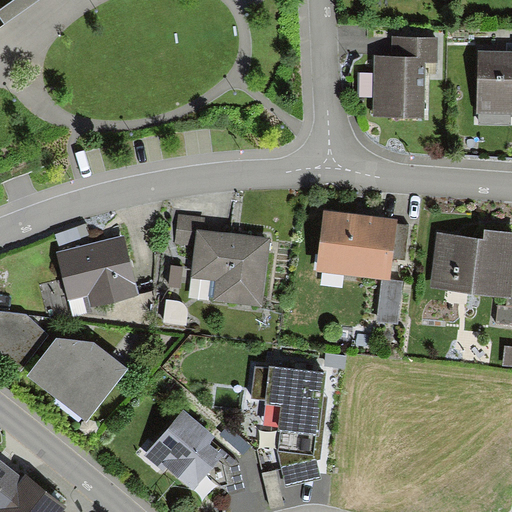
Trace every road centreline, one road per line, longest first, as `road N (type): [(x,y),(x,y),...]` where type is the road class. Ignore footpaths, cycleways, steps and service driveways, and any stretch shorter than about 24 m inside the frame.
road 1 (residential): [(0,232),(113,194),(327,169)]
road 2 (residential): [(327,169),(511,183)]
road 3 (residential): [(327,169),(321,0)]
road 4 (tertiary): [(0,411),(125,511)]
